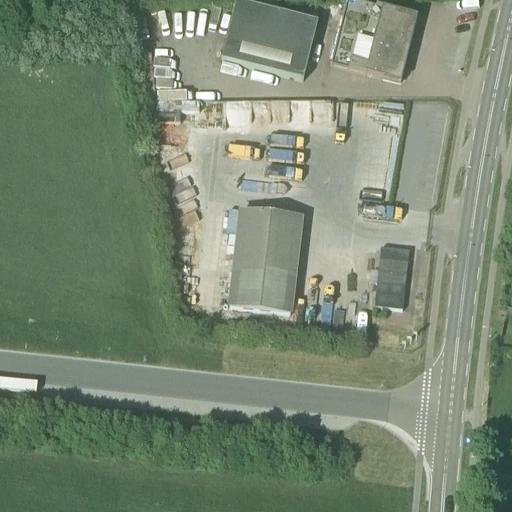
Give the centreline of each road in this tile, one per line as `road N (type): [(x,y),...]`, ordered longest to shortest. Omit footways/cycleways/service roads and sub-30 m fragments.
road 1 (unclassified): [(448,412),(0,364)]
road 2 (tertiary): [(448,412),(482,156),(511,21)]
